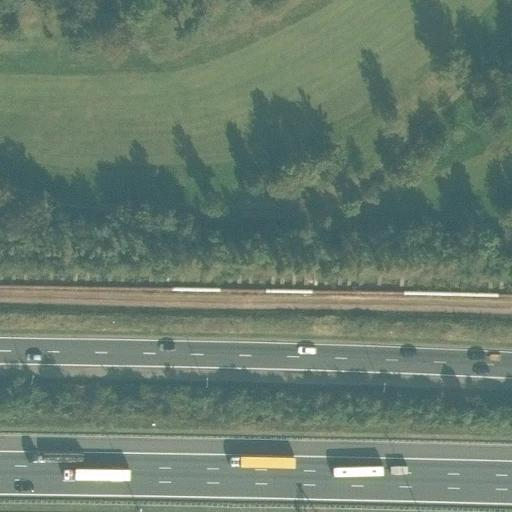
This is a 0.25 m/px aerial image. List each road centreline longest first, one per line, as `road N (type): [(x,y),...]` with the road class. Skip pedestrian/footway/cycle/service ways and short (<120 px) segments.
road 1 (track): [(511,39),(364,172),(277,208),(173,215),(0,188)]
road 2 (trunk): [(511,366),(0,352)]
road 3 (track): [(0,297),(511,309)]
road 4 (motorway): [(511,483),(0,474)]
